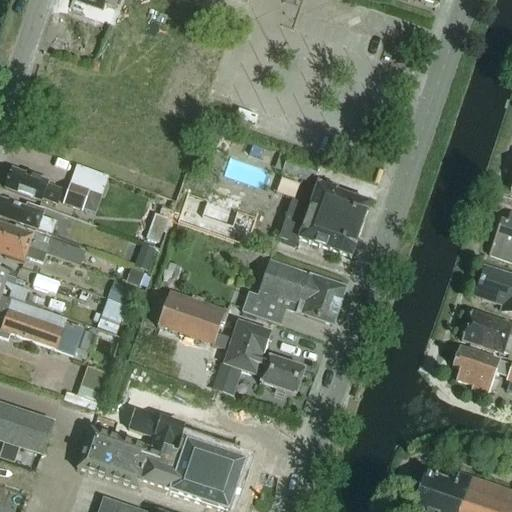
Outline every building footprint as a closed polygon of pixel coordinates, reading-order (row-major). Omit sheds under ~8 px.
[(114,12),(117,0),(68,0),(68,1),(103,13),(104,9),(114,12)] [(411,0),(436,8),(438,0),(411,0)] [(311,187),(316,170),(286,160),(280,177),(311,187)] [(76,169),(70,186),(89,193),(101,198),(108,181),(76,169)] [(57,208),(62,194),(46,189),(47,184),(26,177),(25,178),(11,173),(4,192),(40,205),(41,203),(57,208)] [(81,216),(89,193),(70,186),(62,208),(81,216)] [(335,189),(325,186),(324,191),(316,188),(308,212),(291,206),(285,225),(279,242),(296,248),(297,244),(350,262),(369,208),(334,197),(335,194),(333,193),(335,189)] [(0,221),(51,239),(55,226),(42,221),(44,215),(27,209),(26,212),(0,203),(0,221)] [(511,216),(510,216),(506,227),(500,225),(489,259),(511,266),(511,216)] [(169,224),(154,218),(145,243),(160,249),(169,224)] [(0,243),(45,260),(71,269),(78,272),(84,256),(48,243),(33,237),(15,231),(15,233),(0,227),(0,243)] [(42,267),(45,260),(0,243),(0,258),(23,266),(25,261),(42,267)] [(155,254),(141,249),(133,271),(147,276),(155,254)] [(256,300),(247,297),(241,317),(280,330),(285,315),(294,318),(294,317),(332,330),(344,292),(268,267),(256,300)] [(174,286),(179,271),(169,268),(164,282),(174,286)] [(511,319),(511,280),(484,271),(474,302),(502,311),(500,316),(511,319)] [(0,300),(5,287),(13,290),(15,283),(7,280),(8,279),(0,276),(0,300)] [(225,320),(226,317),(227,315),(202,307),(203,304),(192,300),(191,303),(170,295),(157,332),(227,355),(223,368),(257,380),(264,362),(263,361),(271,337),(237,326),(231,344),(217,339),(223,319),(225,320)] [(11,305),(0,300),(0,322),(4,324),(0,334),(73,361),(83,334),(65,328),(9,309),(11,305)] [(107,303),(101,317),(121,324),(126,310),(107,303)] [(511,340),(508,339),(510,330),(470,316),(460,345),(501,359),(502,357),(508,359),(511,346),(511,340)] [(116,339),(121,324),(101,317),(101,319),(95,317),(92,327),(97,329),(96,332),(116,339)] [(510,369),(458,352),(452,371),(459,373),(455,385),(471,391),(470,394),(487,400),(494,377),(506,381),(505,384),(511,386),(511,368),(510,369)] [(294,400),(303,374),(268,361),(259,387),(294,400)] [(232,397),(239,374),(223,368),(220,368),(213,390),(232,397)] [(85,369),(79,396),(97,400),(103,373),(85,369)] [(161,412),(171,384),(133,371),(123,399),(161,412)] [(144,409),(141,416),(134,414),(128,433),(155,442),(151,453),(91,431),(77,471),(138,493),(140,487),(210,511),(227,511),(243,468),(177,446),(182,430),(164,424),(167,417),(144,409)] [(0,445),(43,460),(53,430),(0,412),(0,445)] [(511,511),(511,497),(456,478),(453,488),(425,478),(412,511),(511,511)] [(130,511),(103,503),(99,511),(130,511)]
